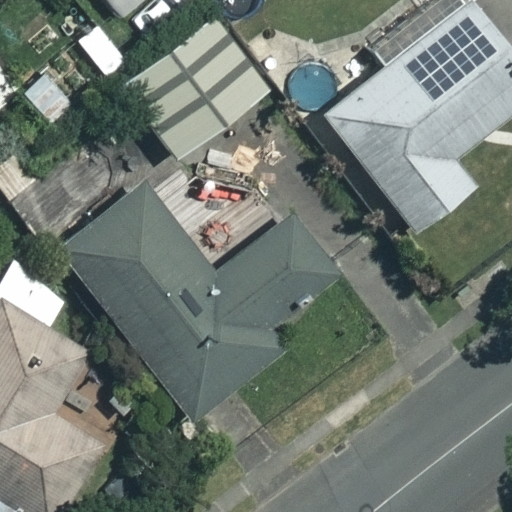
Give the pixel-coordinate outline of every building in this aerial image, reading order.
[(511,92),(511,84),(448,2),(306,111),(394,226),(455,179),(434,153),(511,92)] [(252,78),(192,5),(100,82),(160,155),(252,78)] [(121,53),(91,12),(61,34),(91,75),(121,53)] [(194,272),(121,184),(43,250),(180,413),(264,342),(249,324),(317,267),(268,209),(194,272)] [(46,284),(2,258),(0,260),(0,496),(22,509),(76,419),(40,398),(74,341),(28,314),(46,284)]
